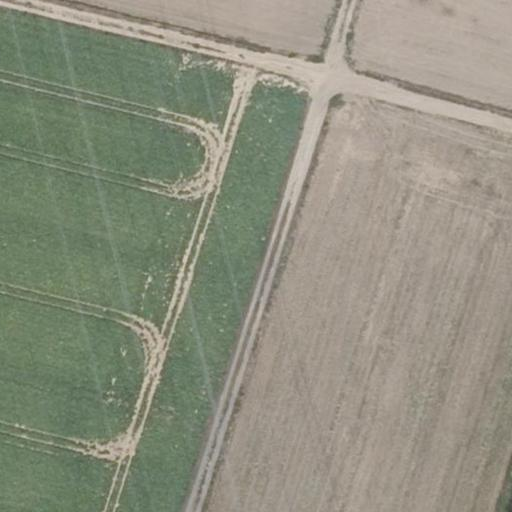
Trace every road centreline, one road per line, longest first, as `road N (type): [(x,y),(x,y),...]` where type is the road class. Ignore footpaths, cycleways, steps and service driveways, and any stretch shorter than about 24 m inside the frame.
road 1 (track): [(511,125),(7,0)]
road 2 (track): [(317,76),(187,511)]
